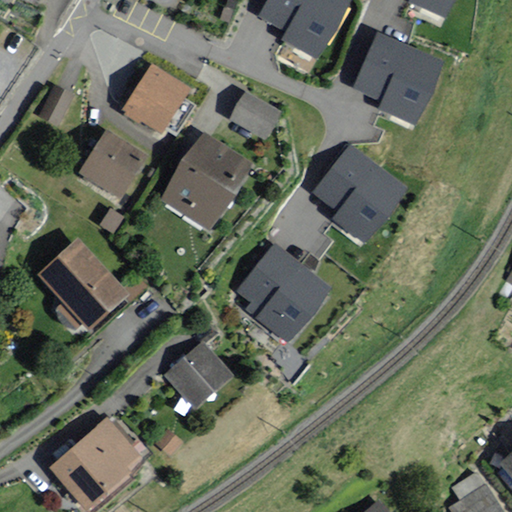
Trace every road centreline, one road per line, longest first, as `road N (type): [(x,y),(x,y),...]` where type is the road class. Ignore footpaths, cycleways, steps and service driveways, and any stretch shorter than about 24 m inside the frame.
road 1 (residential): [(0,452),(90,382),(163,305)]
road 2 (residential): [(0,127),(88,0)]
